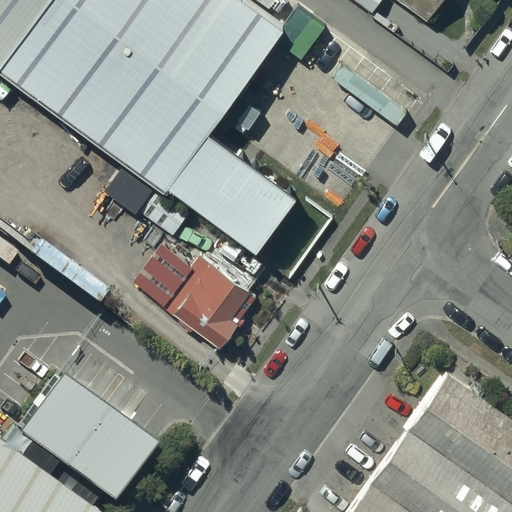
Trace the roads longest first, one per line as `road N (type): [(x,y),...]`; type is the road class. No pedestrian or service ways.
road 1 (unclassified): [(225,511),(414,241)]
road 2 (unclassified): [(414,241),(511,105)]
road 3 (unclassified): [(414,241),(511,311)]
